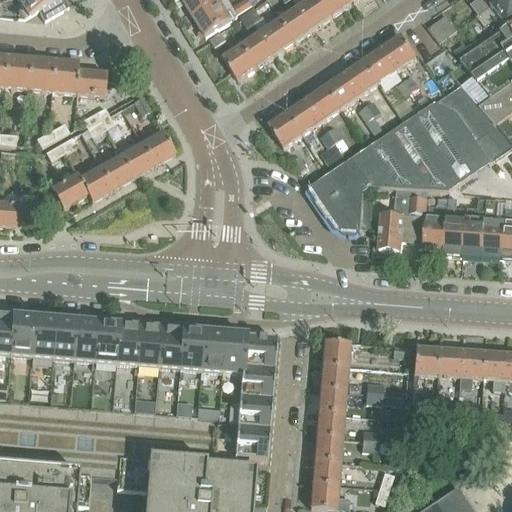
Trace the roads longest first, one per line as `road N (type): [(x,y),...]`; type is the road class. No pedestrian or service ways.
road 1 (residential): [(206,142),(422,0)]
road 2 (residential): [(277,511),(295,310)]
road 3 (tertiary): [(195,273),(62,263),(0,268)]
road 4 (tertiary): [(0,284),(194,296)]
road 5 (tertiary): [(206,142),(132,17)]
road 6 (tertiary): [(437,309),(296,283)]
road 7 (tertiary): [(295,310),(437,309)]
road 8 (residential): [(0,43),(74,44),(132,17)]
